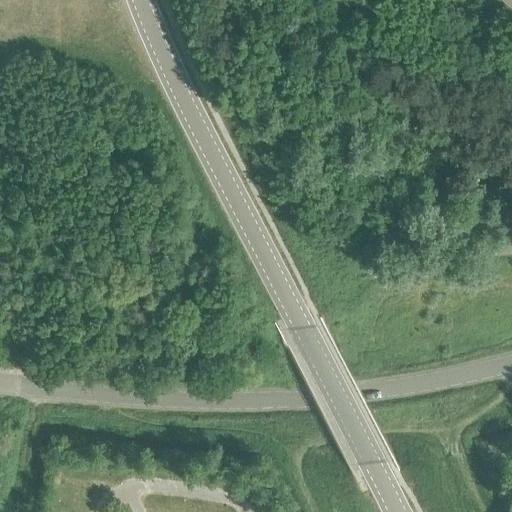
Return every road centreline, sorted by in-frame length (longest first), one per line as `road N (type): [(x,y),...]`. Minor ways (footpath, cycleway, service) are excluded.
road 1 (tertiary): [(395,511),(170,76),(139,0)]
road 2 (tertiary): [(0,384),(248,402),(364,392),(511,363)]
